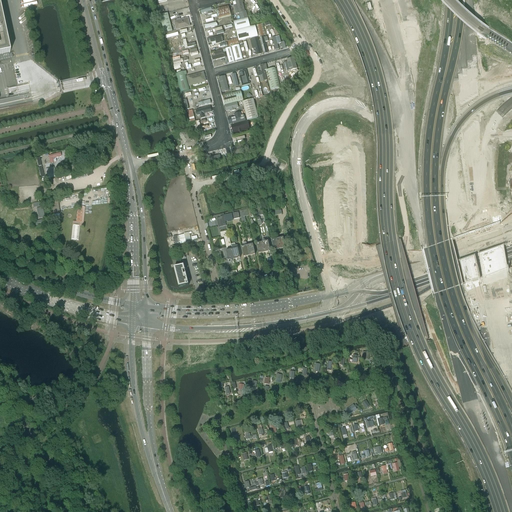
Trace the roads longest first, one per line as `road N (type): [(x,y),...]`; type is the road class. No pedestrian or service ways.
road 1 (motorway): [(511,438),(404,0)]
road 2 (motorway): [(322,268),(295,163),(302,124),(315,110),(351,105),(375,119),(428,207)]
road 3 (motorway): [(428,207),(505,511)]
road 4 (track): [(192,184),(264,164),(287,110),(316,76),(314,57),(274,0)]
road 5 (secondary): [(319,317),(511,251)]
road 6 (motorway): [(344,0),(396,96),(420,173)]
road 7 (motorway): [(511,366),(477,183)]
road 8 (secondary): [(329,295),(216,312),(146,308)]
road 9 (motorway): [(477,183),(460,0)]
road 10 (secondary): [(130,321),(142,433),(163,494)]
road 11 (motorway): [(386,0),(420,173)]
road 12 (secondary): [(146,324),(222,330),(319,317)]
road 13 (secondary): [(163,494),(150,437),(146,324)]
road 14 (secondary): [(511,235),(366,283)]
road 15 (secondary): [(146,308),(141,208),(128,165)]
road 16 (secondary): [(128,165),(130,305)]
road 17 (residential): [(218,289),(184,154)]
road 18 (trunk): [(130,305),(0,260)]
road 19 (trunk): [(0,277),(130,321)]
road 20 (residential): [(0,153),(118,124)]
